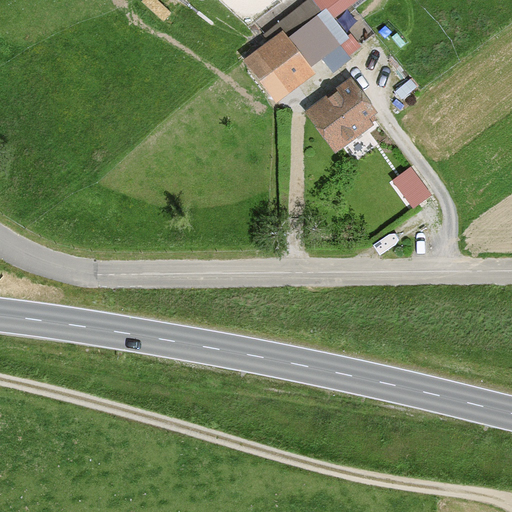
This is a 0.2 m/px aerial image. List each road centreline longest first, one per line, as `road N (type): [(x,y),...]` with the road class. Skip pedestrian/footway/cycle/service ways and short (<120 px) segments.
road 1 (track): [(0,379),(309,466),(511,507)]
road 2 (secondary): [(0,316),(100,329),(511,417)]
road 3 (unclassified): [(0,240),(58,270),(119,276),(511,272)]
